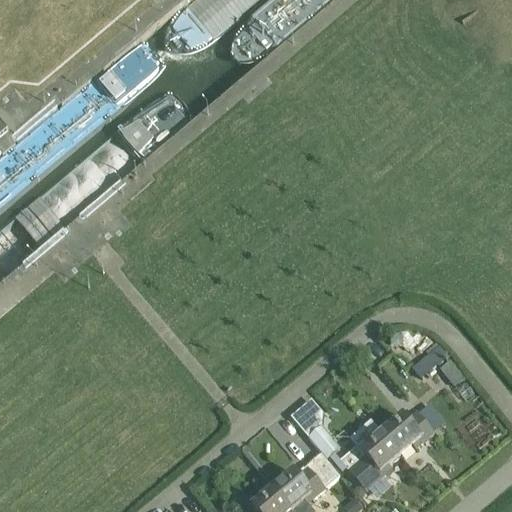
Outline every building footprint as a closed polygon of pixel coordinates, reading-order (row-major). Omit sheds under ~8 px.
[(449,363),(439,370),(452,388),(462,380),(449,363)] [(433,436),(416,415),(406,423),(401,418),(380,435),(399,458),(412,447),(415,451),(433,436)] [(364,459),(355,467),(347,473),(364,494),(390,472),(387,468),(399,458),(380,435),(370,423),(349,440),(364,459)] [(325,461),(338,450),(321,429),(308,440),(325,461)] [(310,511),(306,506),(339,478),(319,455),(306,466),(307,471),(297,479),(292,473),(271,491),(289,511),(310,511)] [(289,511),(271,491),(250,508),(253,511),(289,511)] [(346,511),(360,511),(364,509),(353,497),(342,507),(346,511)]
